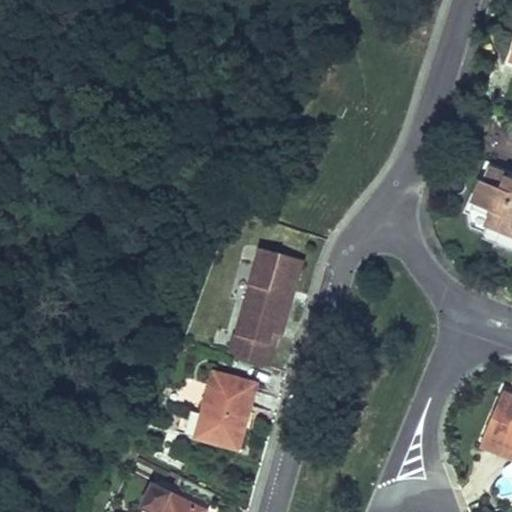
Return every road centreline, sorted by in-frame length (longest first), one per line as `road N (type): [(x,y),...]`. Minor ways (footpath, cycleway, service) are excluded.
road 1 (residential): [(271,511),(338,269),(352,243),(393,217)]
road 2 (residential): [(393,217),(467,0)]
road 3 (residential): [(413,494),(416,431),(453,355),(459,314)]
